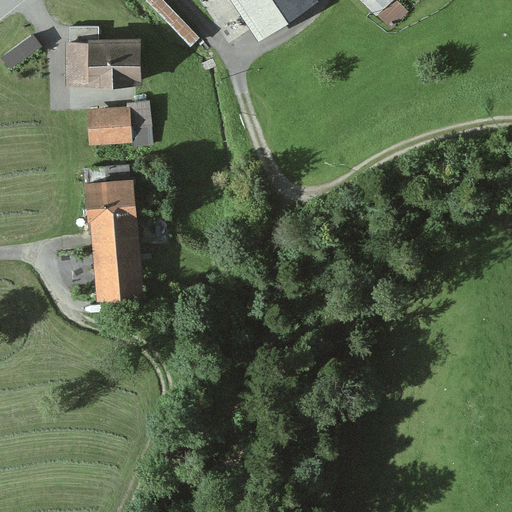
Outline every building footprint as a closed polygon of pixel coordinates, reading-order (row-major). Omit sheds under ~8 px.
[(239,0),(261,31),(306,0),(239,0)] [(398,0),(367,0),(383,15),(398,0)] [(69,33),(69,80),(137,81),(137,34),(69,33)] [(1,58),(9,68),(39,45),(31,35),(1,58)] [(148,105),(92,109),(94,137),(150,133),(148,105)] [(142,296),(129,163),(86,167),(98,300),(142,296)]
